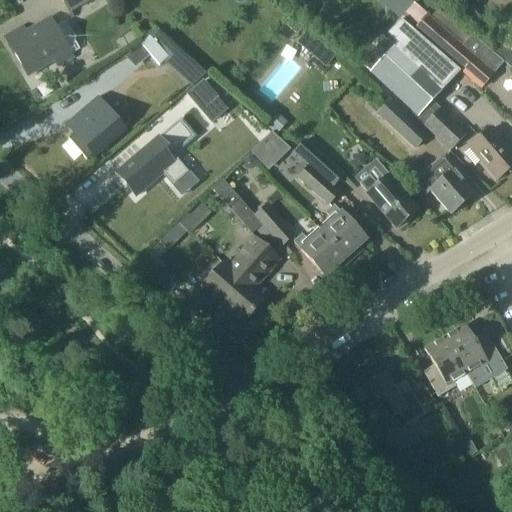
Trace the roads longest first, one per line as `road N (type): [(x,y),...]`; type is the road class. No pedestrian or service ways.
road 1 (unknown): [(245,511),(173,441),(141,427),(61,329),(0,276)]
road 2 (tertiary): [(237,379),(0,168)]
road 3 (residential): [(237,379),(289,357),(511,222)]
road 4 (unclassified): [(103,454),(215,403),(237,379)]
